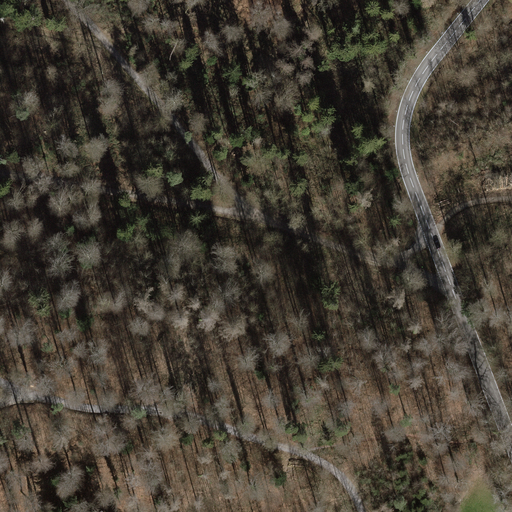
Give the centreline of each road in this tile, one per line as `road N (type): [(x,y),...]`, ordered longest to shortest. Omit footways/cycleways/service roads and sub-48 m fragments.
road 1 (unclassified): [(479,0),(412,92),(402,139),(511,444)]
road 2 (track): [(68,0),(253,217)]
road 3 (track): [(27,393),(193,416),(298,451)]
road 4 (track): [(0,175),(253,217)]
road 5 (track): [(253,217),(391,262),(430,234)]
